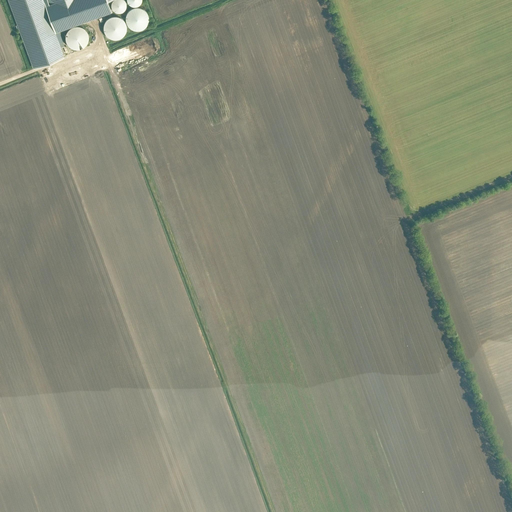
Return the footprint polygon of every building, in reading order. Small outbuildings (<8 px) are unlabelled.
[(64,56),(63,54),(61,48),(55,32),(42,0),(7,0),(19,30),(33,67),(36,66),(42,64),(64,56)] [(60,0),(49,4),(47,0),(42,0),(55,32),(111,11),(107,0),(60,0)] [(122,12),(125,10),(126,7),(126,3),(125,0),(124,0),(112,0),(111,3),(111,6),(113,10),(115,12),(118,13),(122,12)] [(127,24),(130,27),(133,29),(137,30),(141,29),(145,27),(147,24),(149,20),(148,16),(147,12),(144,9),(141,7),(137,7),(133,7),(129,10),(127,13),(125,17),(126,21),(127,24)] [(116,39),(119,38),(122,36),(125,33),(126,30),(126,27),(126,23),(124,20),(122,18),(119,16),(115,16),(112,16),(109,17),(106,19),(104,22),(103,26),(103,29),(105,32),(107,35),(109,37),(113,38),(116,39)] [(66,36),(66,41),(69,46),(74,48),(79,49),(84,47),(87,43),(89,38),(88,33),(85,29),(81,26),(75,26),(71,28),(67,31),(66,36)]
